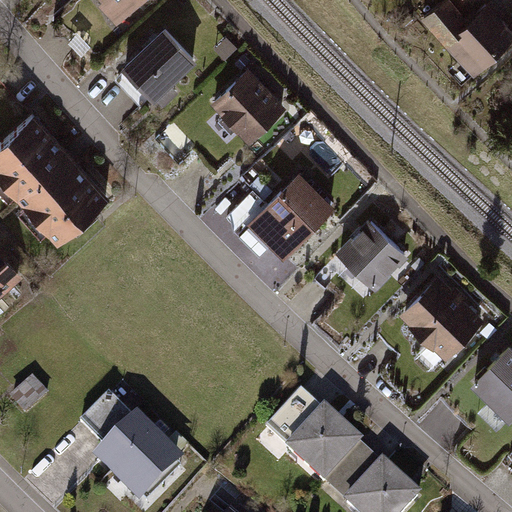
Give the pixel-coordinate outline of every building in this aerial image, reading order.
[(98,0),(121,24),(147,0),(98,0)] [(453,0),(447,0),(425,17),(471,78),(511,46),(511,22),(497,2),(470,22),(453,0)] [(195,64),(166,28),(119,67),(159,114),(181,95),(171,83),(195,64)] [(251,68),(212,101),(249,144),(288,111),(251,68)] [(37,112),(0,144),(0,177),(58,244),(113,197),(37,112)] [(338,208),(302,171),(251,220),(288,258),(338,208)] [(375,216),(339,248),(377,290),(413,258),(375,216)] [(0,300),(25,278),(0,250),(0,300)] [(442,275),(401,313),(447,362),(488,324),(442,275)] [(511,344),(473,383),(511,422),(511,344)] [(52,397),(35,379),(11,400),(29,419),(52,397)] [(107,405),(92,414),(102,432),(117,423),(107,405)] [(366,446),(325,408),(287,450),(328,487),(366,446)] [(180,459),(136,416),(96,457),(140,500),(180,459)] [(409,511),(424,497),(384,462),(345,505),(353,511),(409,511)]
